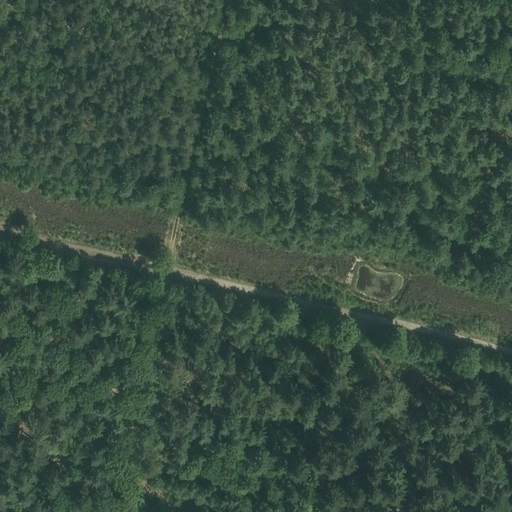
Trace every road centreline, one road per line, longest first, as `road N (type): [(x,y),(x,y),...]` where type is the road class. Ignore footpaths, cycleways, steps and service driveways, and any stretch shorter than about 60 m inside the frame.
road 1 (track): [(0,231),(511,352)]
road 2 (track): [(224,0),(107,511)]
